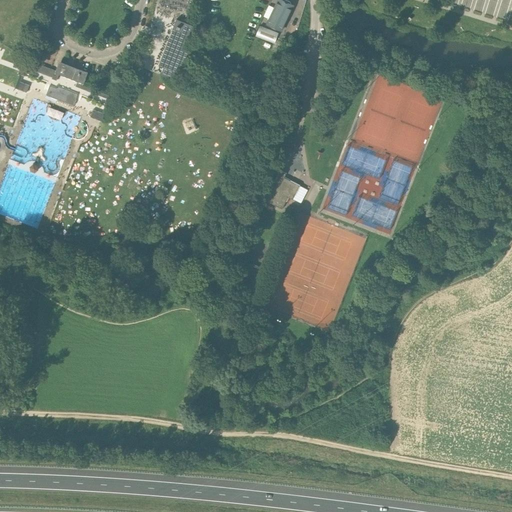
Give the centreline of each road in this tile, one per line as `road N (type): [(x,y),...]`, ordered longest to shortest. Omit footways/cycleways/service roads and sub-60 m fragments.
road 1 (track): [(0,415),(270,435),(511,479)]
road 2 (motorway): [(369,511),(0,480)]
road 3 (unclassified): [(64,0),(60,36),(93,55),(126,44),(141,0)]
